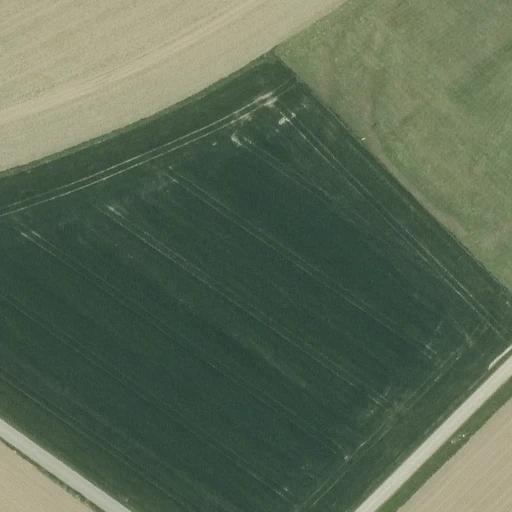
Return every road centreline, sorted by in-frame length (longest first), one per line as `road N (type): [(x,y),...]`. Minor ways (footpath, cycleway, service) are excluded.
road 1 (unclassified): [(364,511),(511,365)]
road 2 (unclassified): [(115,511),(0,428)]
